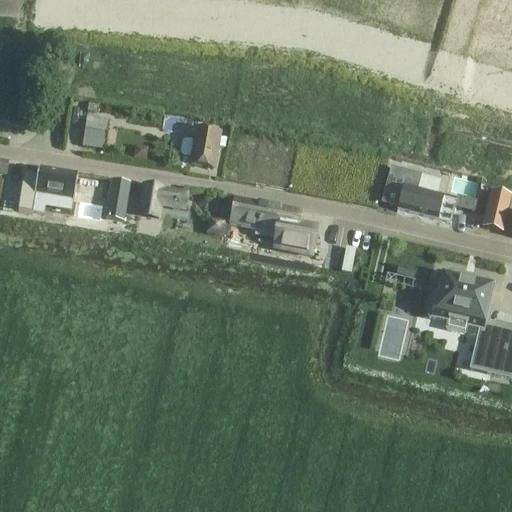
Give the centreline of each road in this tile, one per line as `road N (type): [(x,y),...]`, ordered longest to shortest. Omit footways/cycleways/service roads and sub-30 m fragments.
road 1 (residential): [(0,3),(282,24),(511,91)]
road 2 (residential): [(511,249),(352,212),(0,151)]
